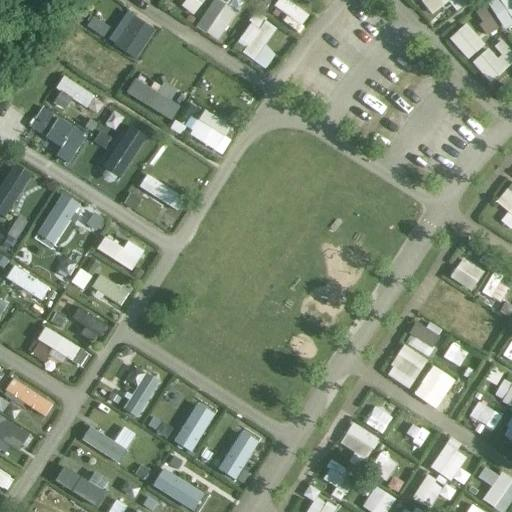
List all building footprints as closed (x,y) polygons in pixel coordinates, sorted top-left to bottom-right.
[(183,0),(180,4),(193,14),(204,0),(183,0)] [(211,0),(197,28),(221,40),(241,0),(211,0)] [(298,28),(309,15),(289,0),(276,0),(272,7),(298,28)] [(420,0),(428,16),(457,1),(456,0),(420,0)] [(124,11),(106,43),(137,59),(154,28),(124,11)] [(263,45),(275,29),(255,14),(233,43),(266,67),(275,54),(263,45)] [(91,16),(85,27),(104,37),(109,27),(91,16)] [(465,23),(448,38),(468,60),(485,44),(465,23)] [(492,49),(490,46),(471,61),(488,82),(511,63),(511,52),(503,41),(492,49)] [(66,55),(103,80),(112,67),(74,42),(66,55)] [(231,114),(246,86),(215,70),(201,98),(231,114)] [(88,105),(94,94),(62,77),(56,89),(88,105)] [(125,93),(171,120),(179,107),(134,79),(125,93)] [(60,92),(53,103),(73,114),(80,103),(60,92)] [(41,107),(24,137),(35,144),(52,113),(41,107)] [(219,152),(233,127),(202,110),(188,135),(219,152)] [(102,133),(129,149),(142,128),(115,111),(102,133)] [(57,119),(40,149),(70,164),(86,134),(57,119)] [(180,150),(166,168),(186,183),(200,165),(180,150)] [(121,186),(133,167),(108,151),(96,170),(121,186)] [(0,215),(1,216),(32,178),(17,165),(0,186),(0,215)] [(175,211),(184,199),(147,173),(138,186),(175,211)] [(507,210),(500,221),(511,229),(511,181),(511,180),(495,202),(507,210)] [(52,246),(80,206),(62,194),(34,234),(52,246)] [(92,213),(86,224),(98,231),(104,220),(92,213)] [(18,217),(8,234),(16,239),(26,222),(18,217)] [(129,237),(122,248),(104,237),(96,250),(131,271),(146,247),(129,237)] [(462,257),(449,276),(470,291),(484,272),(462,257)] [(26,292),(40,300),(48,286),(13,266),(0,288),(0,291),(19,303),(26,292)] [(80,269),(70,283),(81,290),(90,276),(80,269)] [(126,296),(132,283),(101,269),(95,282),(126,296)] [(497,308),(511,281),(492,269),(476,296),(497,308)] [(445,288),(429,316),(452,329),(468,301),(445,288)] [(0,317),(26,337),(34,326),(0,300),(0,317)] [(497,311),(510,317),(511,313),(511,304),(503,300),(497,311)] [(483,332),(490,318),(470,307),(456,332),(489,350),(495,339),(483,332)] [(85,327),(81,334),(96,343),(107,326),(77,308),(71,318),(85,327)] [(430,355),(437,331),(412,323),(405,347),(430,355)] [(81,368),(89,355),(45,327),(37,340),(81,368)] [(403,345),(385,374),(409,389),(427,360),(403,345)] [(135,385),(123,411),(140,419),(159,379),(132,366),(125,381),(135,385)] [(442,395),(452,378),(434,369),(425,386),(442,395)] [(511,383),(505,378),(494,394),(511,406),(511,404),(511,383)] [(49,415),(56,402),(10,381),(3,394),(49,415)] [(449,412),(456,400),(443,392),(436,405),(449,412)] [(0,407),(8,414),(17,403),(5,394),(0,400),(0,407)] [(193,404),(173,443),(193,453),(213,413),(193,404)] [(366,426),(383,433),(391,414),(374,407),(366,426)] [(401,415),(387,436),(406,449),(421,428),(401,415)] [(0,450),(2,452),(8,442),(18,448),(27,434),(0,416),(0,450)] [(155,416),(146,424),(162,439),(170,431),(155,416)] [(511,418),(510,417),(503,438),(511,440),(511,418)] [(354,423),(338,442),(362,461),(378,442),(354,423)] [(80,439),(117,464),(136,435),(123,426),(113,441),(89,425),(80,439)] [(235,481),(258,442),(239,432),(217,470),(235,481)] [(386,479),(397,467),(381,453),(370,465),(386,479)] [(333,484),(332,498),(347,500),(350,465),(328,462),(325,483),(333,484)] [(477,476),(490,486),(481,499),(498,511),(502,511),(511,499),(511,481),(487,463),(477,476)] [(64,466),(54,481),(95,505),(109,481),(94,472),(88,481),(64,466)] [(163,468),(151,485),(192,511),(195,511),(206,495),(163,468)] [(0,488),(5,492),(13,480),(0,470),(0,488)] [(412,494),(428,507),(443,488),(427,475),(412,494)] [(369,511),(385,511),(395,500),(375,486),(361,506),(369,511)] [(312,498),(307,511),(331,511),(333,504),(312,498)] [(115,499),(107,511),(124,511),(127,506),(115,499)]
